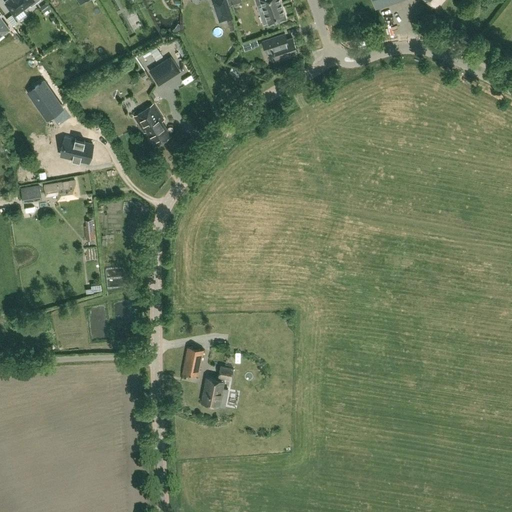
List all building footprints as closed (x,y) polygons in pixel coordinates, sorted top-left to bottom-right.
[(5,0),(6,2),(5,3),(15,15),(29,4),(31,6),(39,0),(5,0)] [(255,0),(258,5),(262,4),(269,24),(286,18),(280,0),(255,0)] [(427,0),(437,8),(443,0),(427,0)] [(220,20),(231,17),(227,3),(219,6),(222,13),(218,15),(220,20)] [(0,36),(10,29),(0,16),(0,36)] [(14,25),(17,32),(24,29),(21,23),(14,25)] [(263,41),(267,53),(274,51),(277,60),(298,53),(293,38),(287,40),(285,33),(263,41)] [(160,53),(167,49),(160,39),(154,43),(160,53)] [(171,57),(150,70),(153,75),(164,69),(169,77),(179,70),(171,57)] [(50,117),(65,107),(46,81),(38,87),(43,94),(36,99),(50,118),(50,117)] [(156,145),(170,135),(161,121),(164,119),(153,102),(134,115),(144,132),(147,130),(156,145)] [(88,160),(93,143),(65,135),(60,152),(88,160)] [(58,194),(59,200),(78,197),(75,181),(45,186),(46,196),(58,194)] [(41,193),(40,186),(21,189),(23,200),(38,198),(37,194),(41,193)] [(84,226),(85,240),(95,239),(94,231),(93,219),(85,220),(86,226),(84,226)] [(182,372),(198,375),(204,350),(188,346),(182,372)] [(207,377),(202,402),(219,405),(225,377),(231,378),(233,368),(220,366),(218,379),(207,377)]
